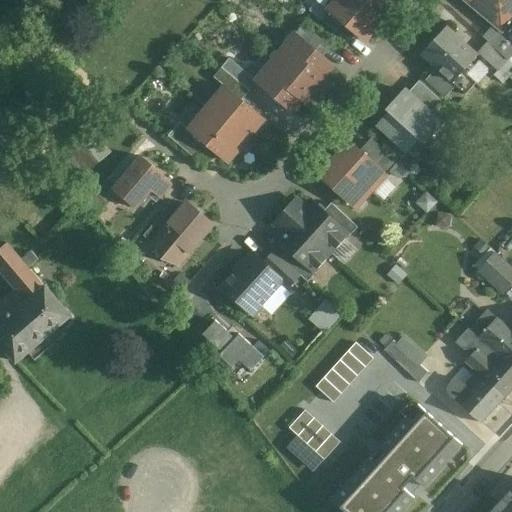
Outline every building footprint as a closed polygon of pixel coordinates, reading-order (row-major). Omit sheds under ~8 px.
[(379,23),(351,0),(338,0),(329,11),(365,41),(379,23)] [(386,0),(351,0),(379,23),(394,6),(386,0)] [(511,14),(511,0),(469,0),(501,27),(511,14)] [(511,26),(507,22),(501,27),(498,32),(511,44),(511,26)] [(312,33),(304,25),(296,35),(299,37),(305,42),(312,33)] [(465,41),(448,25),(421,55),(438,69),(428,80),(442,93),(452,82),(466,95),(478,82),(468,73),(472,68),(469,65),(477,56),(463,43),(465,41)] [(511,44),(498,32),(488,42),(507,60),(511,54),(511,44)] [(305,42),(299,37),(282,57),(278,62),(319,96),(329,83),(324,78),(334,66),(323,57),(323,58),(305,42)] [(507,60),(488,42),(479,52),(498,70),(507,60)] [(282,57),(276,53),(272,58),(277,63),(278,62),(282,57)] [(240,67),(230,58),(222,68),(233,77),(240,67)] [(319,96),(278,62),(277,63),(260,84),(284,104),(295,113),(305,101),(310,106),(319,96)] [(233,77),(222,68),(214,77),(225,86),(233,77)] [(445,104),(419,81),(409,93),(434,116),(445,104)] [(263,118),(228,89),(210,110),(241,137),(249,128),(253,131),(263,118)] [(409,93),(406,90),(388,109),(391,112),(378,125),(407,151),(420,138),(425,143),(442,123),(434,116),(409,93)] [(241,137),(210,110),(191,132),(227,162),(237,149),(233,146),(241,137)] [(180,122),(168,136),(177,143),(188,129),(180,122)] [(89,127),(67,145),(68,146),(51,159),(70,183),(72,182),(79,189),(93,177),(87,170),(109,152),(89,127)] [(386,152),(371,138),(360,151),(375,164),(386,152)] [(360,151),(353,145),(326,175),(360,206),(387,176),(387,175),(375,164),(360,151)] [(398,163),(386,152),(375,164),(387,175),(398,163)] [(118,185),(114,190),(135,208),(151,189),(160,197),(172,183),(163,176),(163,175),(142,157),(118,185)] [(109,178),(86,204),(99,215),(109,202),(106,200),(114,190),(118,185),(109,178)] [(323,212),(311,201),(305,208),(296,200),(285,212),(330,252),(335,246),(337,248),(345,239),(343,238),(346,234),(347,234),(323,212)] [(213,225),(187,203),(176,216),(156,240),(156,241),(165,255),(182,262),(213,225)] [(358,227),(331,203),(323,212),(347,234),(346,234),(349,237),(358,227)] [(167,208),(144,236),(153,244),(156,241),(156,240),(176,216),(167,208)] [(330,252),(285,212),(274,224),(283,232),(277,239),(289,250),(313,271),(314,270),(316,267),(318,268),(326,259),(325,258),(330,252)] [(0,249),(0,271),(15,290),(1,302),(0,300),(0,339),(17,360),(30,350),(36,357),(64,334),(57,327),(70,316),(45,287),(29,268),(39,260),(32,251),(22,260),(8,243),(0,249)] [(313,271),(289,250),(281,258),(301,276),(308,282),(316,273),(314,270),(313,271)] [(281,258),(274,251),(263,263),(282,280),(281,281),(289,289),(301,276),(281,258)] [(511,282),(511,267),(496,253),(480,271),(503,292),(511,282)] [(263,263),(253,254),(223,286),(245,307),(251,300),(258,306),(281,281),(282,280),(263,263)] [(337,314),(325,303),(318,312),(330,322),(337,314)] [(511,330),(489,310),(471,330),(511,367),(511,330)] [(264,357),(239,334),(235,338),(216,320),(203,334),(222,352),(219,355),(233,368),(240,360),(252,371),(264,357)] [(511,388),(511,367),(471,330),(459,342),(472,354),(466,362),(476,372),(464,385),(458,379),(449,389),(449,395),(480,423),(511,388)] [(348,352),(365,367),(373,358),(356,343),(348,352)] [(348,352),(340,361),(357,376),(365,367),(348,352)] [(428,372),(406,352),(396,362),(419,383),(428,372)] [(332,369),(350,385),(357,376),(340,361),(332,369)] [(332,369),(324,378),(342,394),(350,385),(332,369)] [(316,387),(334,403),(342,394),(324,378),(316,387)] [(381,447),(383,449),(413,476),(424,486),(461,445),(418,406),(381,447)] [(290,429),(298,436),(314,419),(305,411),(290,429)] [(307,444),(323,427),(314,419),(298,436),(307,444)] [(307,444),(316,452),(332,435),(323,427),(307,444)] [(325,460),(340,442),(332,435),(316,452),(325,460)] [(370,458),(332,500),(345,511),(400,511),(413,498),(403,488),(413,476),(383,449),(372,461),(370,458)] [(511,511),(511,491),(511,492),(510,491),(499,504),(508,511),(511,511)]
